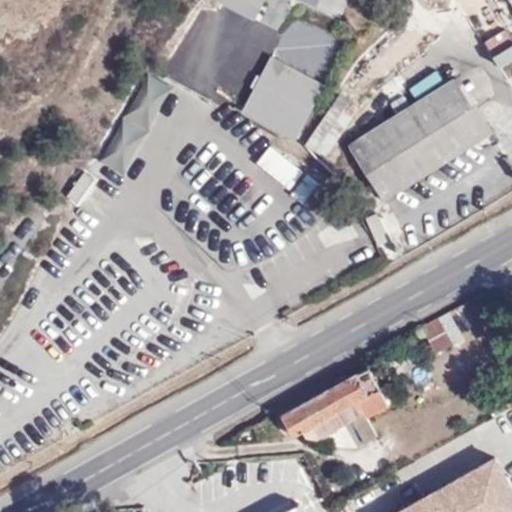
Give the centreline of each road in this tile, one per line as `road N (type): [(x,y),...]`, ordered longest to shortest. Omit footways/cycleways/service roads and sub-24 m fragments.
road 1 (primary): [(27,511),(511,243)]
road 2 (unknown): [(191,511),(294,464),(320,471),(342,511)]
